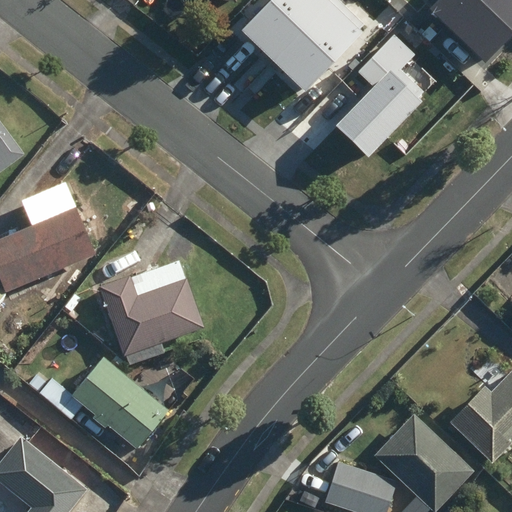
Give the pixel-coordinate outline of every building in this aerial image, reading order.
[(337,0),(266,0),(240,27),(308,92),(368,29),(337,0)] [(511,0),(433,0),(431,3),(485,55),(511,26),(511,0)] [(367,83),(329,122),(363,155),(425,91),(395,63),(409,48),(389,28),(351,68),(367,83)] [(0,176),(24,158),(0,124),(0,176)] [(0,243),(0,281),(6,296),(96,258),(76,212),(0,243)] [(99,290),(124,360),(205,331),(187,282),(137,300),(129,279),(99,290)] [(73,400),(138,452),(169,414),(104,362),(73,400)] [(451,421),(492,462),(511,441),(511,369),(490,392),(485,386),(451,421)] [(374,453),(435,511),(474,471),(413,413),(374,453)] [(0,511),(72,511),(89,493),(23,439),(5,459),(0,454),(0,511)] [(326,501),(358,511),(386,511),(397,483),(339,462),(326,501)]
